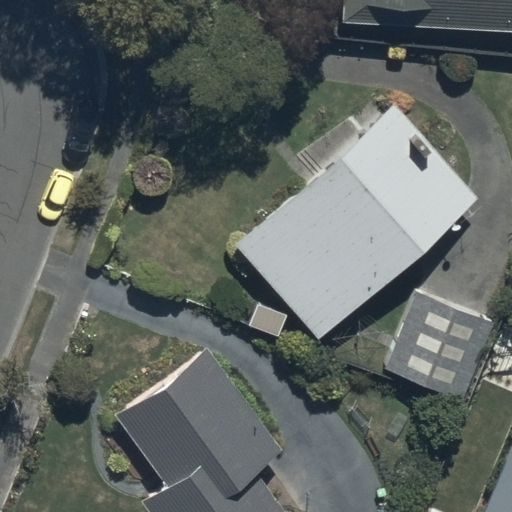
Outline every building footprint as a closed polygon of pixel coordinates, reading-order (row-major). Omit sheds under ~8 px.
[(511,0),(341,0),(341,20),(511,27),(511,0)] [(395,104),(235,242),(316,336),(476,198),(395,104)] [(491,319),(417,290),(386,370),(459,399),(491,319)] [(206,347),(114,414),(165,482),(140,501),(147,511),(282,511),(253,473),(283,451),(206,347)] [(511,511),(511,446),(485,511),(511,511)]
